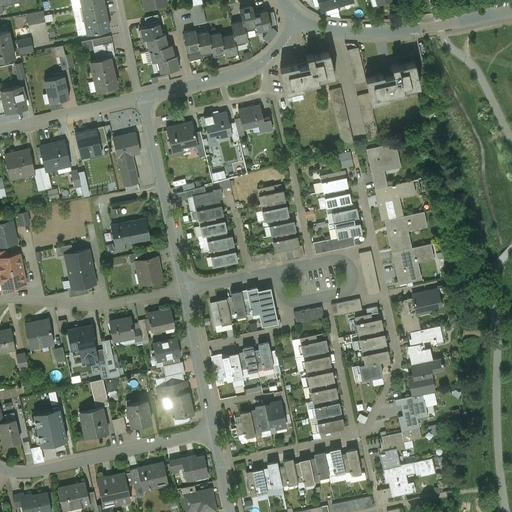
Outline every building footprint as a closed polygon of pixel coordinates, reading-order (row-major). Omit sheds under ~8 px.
[(0,0),(0,12),(3,12),(2,6),(30,0),(0,0)] [(165,0),(142,0),(144,8),(166,4),(165,0)] [(336,4),(334,0),(318,0),(321,9),(336,4)] [(103,3),(82,8),(85,20),(106,16),(103,3)] [(221,33),(209,35),(208,31),(196,34),(195,30),(183,33),(187,52),(188,52),(198,49),(199,54),(200,53),(210,51),(211,55),(223,52),(224,56),(237,53),(235,43),(247,40),(245,31),(245,28),(256,25),(254,14),(252,6),(239,9),(242,21),(231,24),(233,34),(221,37),(221,33)] [(266,11),(254,14),(256,25),(245,28),(245,31),(254,29),(255,32),(271,28),(270,26),(267,13),(266,11)] [(273,12),(267,13),(270,26),(276,24),(273,12)] [(47,21),(54,20),(53,13),(46,14),(47,21)] [(157,14),(144,17),(146,23),(158,20),(157,14)] [(106,16),(85,20),(88,33),(108,29),(106,16)] [(165,33),(162,34),(159,22),(140,27),(140,28),(143,38),(142,38),(143,39),(147,39),(149,49),(145,50),(148,62),(157,60),(160,72),(179,68),(176,55),(173,56),(170,44),(167,45),(165,33)] [(8,30),(0,31),(0,59),(14,56),(8,30)] [(110,35),(92,39),(93,46),(112,42),(110,35)] [(30,37),(17,40),(20,54),(33,51),(30,37)] [(92,39),(81,41),(83,50),(93,48),(93,46),(92,39)] [(112,42),(93,46),(93,48),(96,60),(110,56),(110,57),(114,56),(112,42)] [(63,45),(53,47),(55,57),(58,56),(65,54),(63,45)] [(357,47),(347,50),(355,83),(365,81),(364,78),(357,47)] [(198,49),(188,52),(189,58),(201,55),(200,53),(199,54),(198,49)] [(308,61),(280,67),(285,91),(301,87),(303,87),(303,84),(319,81),(318,78),(334,75),(329,51),(313,55),(313,53),(306,55),(308,61)] [(70,53),(65,54),(68,67),(73,66),(70,53)] [(65,54),(58,56),(61,69),(68,67),(65,54)] [(96,60),(90,61),(95,80),(97,80),(100,89),(97,90),(97,91),(117,86),(110,57),(110,56),(96,60)] [(383,76),(382,73),(364,78),(365,81),(368,92),(370,101),(388,97),(387,95),(404,91),(403,88),(419,84),(413,61),(397,65),(397,63),(391,65),(393,73),(383,76)] [(21,62),(15,64),(18,79),(25,78),(21,62)] [(168,74),(157,76),(158,82),(169,80),(168,74)] [(64,75),(44,79),(47,94),(49,94),(51,101),(49,101),(49,102),(59,100),(69,97),(64,75)] [(95,80),(88,82),(90,91),(97,90),(100,89),(97,80),(95,80)] [(20,86),(1,90),(3,101),(0,101),(0,113),(26,108),(20,86)] [(301,87),(290,90),(293,100),(303,97),(301,87)] [(354,145),(340,88),(330,90),(342,148),(354,145)] [(379,139),(371,102),(370,101),(368,92),(356,95),(367,142),(379,139)] [(59,100),(49,102),(51,110),(61,107),(59,100)] [(259,105),(247,108),(247,107),(238,109),(242,125),(263,120),(264,120),(263,116),(260,103),(259,104),(259,105)] [(226,113),(213,116),(212,114),(204,116),(209,137),(230,132),(231,132),(229,123),(227,111),(226,111),(226,113)] [(269,114),(263,116),(264,120),(263,120),(265,130),(273,129),(269,114)] [(192,121),(180,124),(180,125),(167,128),(173,153),(182,151),(181,146),(189,144),(197,142),(195,132),(192,121)] [(235,122),(229,123),(231,132),(230,132),(232,141),(239,140),(235,122)] [(109,124),(103,125),(106,136),(112,135),(109,124)] [(200,131),(195,132),(197,142),(189,144),(190,147),(197,145),(197,147),(203,146),(200,131)] [(99,132),(77,138),(81,154),(93,151),(94,154),(104,152),(99,132)] [(135,132),(112,138),(117,158),(118,157),(125,185),(138,182),(131,154),(140,152),(135,132)] [(64,140),(40,146),(45,166),(45,170),(47,169),(56,167),(56,164),(69,161),(64,140)] [(394,143),(366,149),(372,177),(381,176),(379,168),(398,165),(394,143)] [(203,146),(197,147),(199,157),(206,155),(203,146)] [(29,149),(4,155),(9,178),(34,173),(33,170),(34,170),(33,169),(29,149)] [(344,165),(354,163),(351,150),(341,152),(344,165)] [(45,170),(45,166),(39,168),(44,189),(51,187),(47,169),(45,170)] [(39,168),(33,169),(34,170),(33,170),(34,173),(38,190),(44,189),(39,168)] [(80,184),(77,170),(71,171),(74,186),(80,184)] [(213,181),(228,178),(226,170),(211,173),(213,181)] [(335,171),(323,174),(325,181),(321,181),(323,191),(327,190),(338,187),(346,186),(344,176),(337,178),(335,171)] [(381,176),(372,177),(374,187),(386,185),(384,179),(381,180),(381,176)] [(386,185),(374,187),(381,220),(384,219),(401,215),(397,196),(413,192),(410,180),(386,185)] [(138,182),(125,185),(126,191),(139,188),(138,182)] [(193,182),(182,185),(183,191),(195,188),(193,182)] [(273,185),(257,188),(260,204),(264,203),(276,201),(284,199),(282,190),(274,191),(273,185)] [(214,190),(194,195),(196,203),(212,200),(223,198),(221,187),(214,189),(214,190)] [(338,187),(327,190),(328,196),(324,197),(326,207),(334,205),(346,202),(349,201),(347,192),(340,194),(338,187)] [(212,200),(196,203),(199,219),(215,216),(223,214),(221,205),(213,206),(212,200)] [(276,201),(264,203),(266,210),(262,210),(264,220),(272,218),(283,216),(287,215),(285,205),(277,207),(276,201)] [(346,202),(334,205),(335,211),(331,212),(333,221),(337,220),(349,218),(357,216),(355,207),(347,208),(346,202)] [(334,205),(326,207),(327,213),(331,212),(335,211),(334,205)] [(26,211),(17,213),(20,225),(29,223),(26,211)] [(401,215),(384,219),(391,248),(409,244),(406,230),(425,226),(422,211),(401,215)] [(215,216),(199,219),(203,235),(210,233),(223,231),(226,230),(224,220),(217,222),(215,216)] [(283,216),(272,218),(273,224),(269,225),(271,235),(275,234),(287,232),(294,230),(292,220),(285,222),(283,216)] [(146,218),(111,226),(117,253),(126,251),(125,245),(125,244),(151,238),(146,218)] [(349,218),(337,220),(339,226),(335,227),(337,237),(353,234),(360,232),(358,222),(350,224),(349,218)] [(12,220),(0,222),(0,245),(16,242),(12,220)] [(223,231),(210,233),(211,239),(207,240),(209,250),(226,246),(232,245),(230,235),(224,236),(223,231)] [(287,232),(275,234),(276,240),(272,241),(274,251),(298,246),(296,236),(288,238),(287,232)] [(337,237),(312,243),(314,254),(356,245),(353,234),(337,237)] [(71,244),(55,247),(57,256),(65,254),(68,254),(67,253),(72,252),(71,244)] [(424,244),(392,251),(395,264),(399,282),(419,278),(415,259),(427,256),(424,244)] [(274,251),(250,256),(252,268),(306,256),(304,245),(298,246),(274,251)] [(226,246),(214,249),(215,255),(210,256),(212,266),(236,261),(234,251),(228,252),(226,246)] [(72,252),(67,253),(68,254),(65,254),(71,287),(74,287),(75,287),(87,285),(95,283),(88,249),(72,252)] [(146,250),(128,254),(130,262),(135,261),(147,258),(146,250)] [(370,250),(358,253),(359,259),(371,256),(370,250)] [(7,256),(0,257),(0,272),(22,268),(19,254),(7,256)] [(147,258),(135,261),(140,284),(162,279),(160,270),(159,270),(158,264),(157,256),(147,258)] [(371,256),(359,259),(361,265),(372,262),(371,256)] [(372,262),(361,265),(362,271),(374,268),(372,262)] [(22,268),(0,272),(0,280),(1,281),(2,287),(2,288),(13,286),(25,283),(22,268)] [(374,268),(362,271),(363,277),(375,274),(374,268)] [(375,274),(363,277),(365,283),(377,280),(375,274)] [(377,280),(365,283),(366,289),(378,287),(377,280)] [(87,285),(75,287),(74,287),(71,287),(67,288),(69,297),(89,293),(87,285)] [(13,286),(2,288),(2,287),(0,287),(0,289),(1,294),(14,292),(13,286)] [(378,287),(366,289),(368,296),(379,293),(378,287)] [(257,288),(247,290),(248,297),(242,299),(245,311),(251,309),(252,313),(261,312),(261,311),(257,292),(257,288)] [(430,294),(398,301),(405,333),(410,332),(420,329),(417,314),(431,311),(430,308),(430,304),(441,302),(438,289),(429,291),(430,294)] [(269,290),(257,292),(261,311),(261,312),(263,322),(276,320),(269,290)] [(241,291),(231,293),(232,301),(226,302),(229,314),(235,313),(236,317),(246,315),(245,311),(242,299),(241,291)] [(226,298),(216,300),(217,308),(211,309),(214,321),(220,320),(221,324),(231,322),(229,314),(226,302),(226,298)] [(360,298),(354,300),(356,311),(362,309),(360,298)] [(354,300),(348,301),(351,312),(356,311),(354,300)] [(348,301),(342,302),(345,313),(351,312),(348,301)] [(342,302),(337,303),(339,314),(345,313),(342,302)] [(339,314),(337,303),(331,304),(333,315),(339,314)] [(323,305),(294,312),(297,323),(326,315),(323,305)] [(378,306),(366,309),(368,314),(371,314),(379,312),(378,306)] [(158,312),(156,312),(155,311),(147,313),(149,321),(148,321),(149,324),(150,324),(151,330),(173,325),(170,308),(160,310),(160,311),(157,311),(158,312)] [(368,314),(356,317),(359,333),(375,330),(382,328),(380,319),(373,320),(371,314),(368,314)] [(130,317),(120,319),(121,320),(109,322),(108,322),(112,341),(133,337),(133,335),(132,329),(130,317)] [(49,318),(25,323),(30,348),(42,345),(41,343),(53,340),(49,318)] [(67,319),(60,320),(61,330),(68,329),(67,319)] [(148,339),(144,319),(138,320),(139,328),(142,341),(148,339)] [(276,320),(263,322),(264,329),(281,326),(280,319),(276,320)] [(91,325),(68,329),(72,350),(79,348),(95,345),(91,325)] [(420,329),(410,332),(413,345),(407,346),(411,363),(432,359),(430,348),(425,349),(423,341),(434,339),(434,342),(443,340),(440,325),(420,329)] [(10,327),(0,329),(0,351),(14,348),(10,327)] [(139,328),(132,329),(133,335),(133,337),(135,342),(142,341),(139,328)] [(375,330),(359,333),(362,348),(383,344),(385,344),(383,334),(376,336),(375,330)] [(315,334),(300,338),(303,354),(319,351),(326,349),(324,340),(317,341),(315,334)] [(177,338),(150,343),(153,357),(180,351),(177,338)] [(268,343),(258,345),(260,352),(254,354),(256,365),(262,364),(263,368),(273,366),(268,343)] [(383,344),(362,348),(366,364),(380,361),(389,359),(387,350),(385,350),(383,344)] [(63,347),(54,348),(57,362),(65,360),(63,347)] [(252,347),(243,349),(244,356),(238,357),(241,369),(247,367),(247,371),(257,369),(256,365),(254,354),(252,347)] [(84,353),(86,363),(97,360),(95,350),(92,348),(89,352),(84,353)] [(103,348),(95,350),(97,360),(98,366),(106,364),(103,348)] [(180,351),(160,356),(163,365),(182,361),(180,351)] [(319,351),(303,354),(306,370),(322,366),(329,365),(327,355),(320,357),(319,351)] [(25,353),(17,354),(20,369),(28,367),(25,353)] [(237,353),(228,355),(222,356),(223,364),(226,377),(226,380),(242,377),(241,369),(238,357),(237,353)] [(221,354),(211,356),(216,379),(226,377),(223,364),(222,356),(221,354)] [(432,359),(411,363),(413,374),(408,375),(412,395),(422,394),(432,392),(429,372),(442,369),(441,366),(443,366),(441,357),(432,359)] [(163,365),(165,377),(182,373),(183,374),(185,374),(182,361),(163,365)] [(366,364),(359,365),(362,380),(383,375),(380,361),(366,364)] [(322,366),(306,370),(309,385),(325,382),(333,380),(331,371),(323,372),(322,366)] [(165,386),(157,387),(159,398),(171,395),(188,391),(185,381),(184,381),(183,374),(182,373),(165,377),(164,377),(165,386)] [(105,379),(108,391),(120,388),(117,377),(105,379)] [(103,379),(92,381),(98,407),(101,406),(108,405),(103,379)] [(325,382),(309,385),(313,401),(328,398),(336,396),(334,387),(326,388),(325,382)] [(284,390),(273,392),(275,402),(280,401),(283,414),(289,413),(284,390)] [(188,391),(171,395),(176,417),(193,413),(188,391)] [(412,395),(394,399),(396,406),(402,405),(404,415),(398,416),(401,431),(419,428),(417,419),(427,417),(422,394),(412,395)] [(328,398),(313,401),(316,417),(332,413),(339,412),(337,402),(330,404),(328,398)] [(146,400),(126,404),(132,427),(151,422),(146,400)] [(275,402),(270,403),(272,410),(266,412),(268,423),(274,422),(275,426),(285,424),(283,414),(280,401),(275,402)] [(264,404),(255,406),(256,414),(250,415),(253,427),(259,426),(259,429),(269,427),(268,423),(266,412),(264,404)] [(98,407),(80,411),(85,436),(107,432),(101,406),(98,407)] [(249,411),(240,413),(242,421),(235,422),(238,434),(244,433),(245,437),(254,435),(253,427),(250,415),(249,411)] [(60,413),(33,418),(40,453),(67,448),(60,413)] [(332,413),(316,417),(319,433),(339,428),(343,428),(341,418),(333,419),(332,413)] [(123,417),(118,418),(121,433),(127,432),(123,417)] [(118,418),(112,420),(115,434),(121,433),(118,418)] [(14,419),(0,422),(1,425),(0,424),(0,426),(1,431),(2,431),(5,444),(19,441),(14,419)] [(434,435),(441,433),(438,423),(431,425),(434,435)] [(339,428),(319,433),(320,438),(340,434),(339,428)] [(401,431),(400,432),(402,441),(421,437),(419,428),(401,431)] [(400,432),(381,435),(383,447),(379,448),(380,453),(379,453),(382,468),(400,464),(396,448),(403,447),(402,441),(400,432)] [(23,442),(26,452),(32,450),(29,440),(23,442)] [(339,449),(330,451),(331,459),(325,460),(328,476),(344,473),(341,461),(339,449)] [(356,450),(346,452),(348,459),(341,461),(344,473),(350,472),(351,475),(361,473),(356,450)] [(323,452),(314,454),(316,462),(309,463),(312,476),(318,474),(319,478),(328,476),(325,460),(323,452)] [(204,455),(191,458),(190,456),(182,458),(186,478),(208,473),(204,455)] [(431,458),(412,462),(415,472),(420,471),(421,475),(435,472),(431,458)] [(176,459),(169,461),(171,473),(179,472),(176,459)] [(292,459),(282,461),(284,469),(278,470),(281,486),(297,483),(294,470),(292,459)] [(308,460),(299,462),(301,469),(294,470),(297,483),(303,481),(304,485),(313,483),(312,476),(309,463),(308,460)] [(412,461),(400,464),(382,468),(385,483),(388,482),(389,487),(391,497),(409,492),(405,474),(415,472),(412,462),(412,461)] [(163,462),(137,468),(141,487),(148,485),(149,487),(168,483),(163,462)] [(276,463),(267,464),(268,472),(262,473),(266,489),(281,486),(278,470),(276,463)] [(137,468),(130,470),(133,484),(134,488),(141,487),(137,468)] [(261,469),(246,473),(251,496),(266,493),(266,489),(262,473),(261,469)] [(130,472),(124,473),(127,485),(133,484),(130,472)] [(124,473),(96,480),(102,505),(102,507),(109,506),(130,501),(127,485),(124,473)] [(85,481),(58,487),(62,507),(68,505),(69,508),(86,504),(89,503),(87,492),(85,481)] [(194,485),(181,488),(183,499),(187,498),(186,494),(196,492),(194,485)] [(389,487),(377,490),(379,502),(387,500),(386,498),(391,497),(389,487)] [(196,492),(186,494),(187,498),(190,511),(196,509),(197,511),(212,511),(216,511),(212,493),(207,489),(196,492)] [(93,491),(87,492),(89,503),(86,504),(87,511),(97,511),(98,511),(97,506),(93,491)] [(24,493),(12,495),(15,507),(22,505),(21,498),(25,498),(24,493)] [(25,498),(21,498),(22,505),(23,511),(48,511),(51,511),(47,493),(25,498)] [(355,500),(349,501),(351,511),(357,510),(355,500)]
